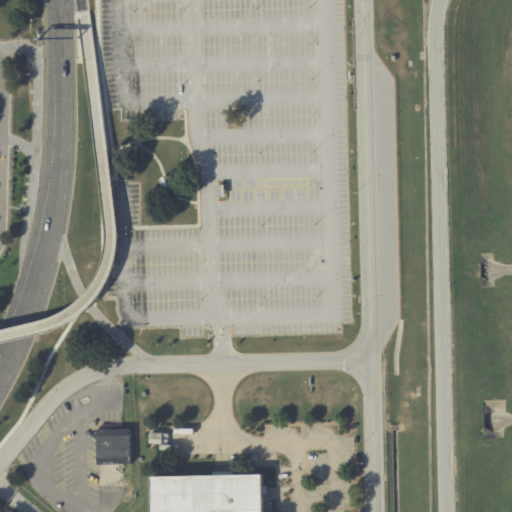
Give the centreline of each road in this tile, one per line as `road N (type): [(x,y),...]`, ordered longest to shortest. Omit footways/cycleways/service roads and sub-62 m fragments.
road 1 (residential): [(362,0),(370,357)]
road 2 (residential): [(0,232),(0,70)]
road 3 (secondary): [(50,215),(60,91)]
